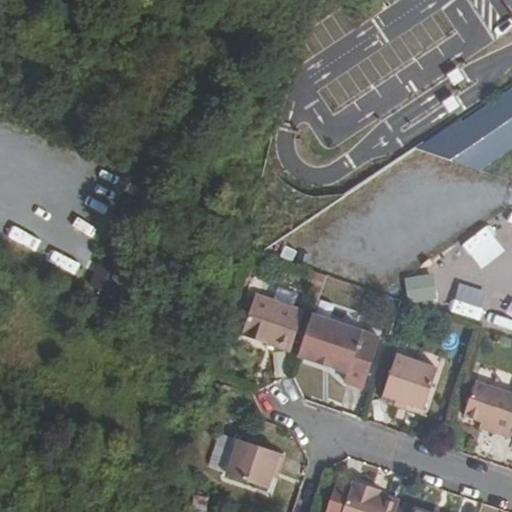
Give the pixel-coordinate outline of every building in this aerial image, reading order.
[(511,0),(501,0),(511,15),(511,0)] [(511,150),(511,85),(417,149),(481,171),(511,150)] [(424,276),(402,281),(407,302),(429,298),(424,276)] [(245,334),(292,350),(306,311),(258,294),(245,334)] [(317,310),(303,353),(319,359),(321,354),(336,359),(334,364),(353,370),(352,375),(367,380),(383,332),(317,310)] [(403,399),(411,402),(425,407),(438,369),(399,355),(383,398),(401,405),(403,399)] [(499,426),(497,432),(510,436),(511,430),(511,392),(480,382),(467,416),(487,422),(499,426)] [(408,407),(411,402),(403,399),(401,405),(408,407)] [(485,428),(497,432),(499,426),(487,422),(485,428)] [(269,489),(273,477),(276,468),(283,471),(288,456),(242,440),(229,477),(269,489)] [(276,468),(273,477),(280,479),(283,471),(276,468)] [(345,511),(397,511),(401,502),(382,495),(372,492),(373,488),(356,483),(345,511)]
